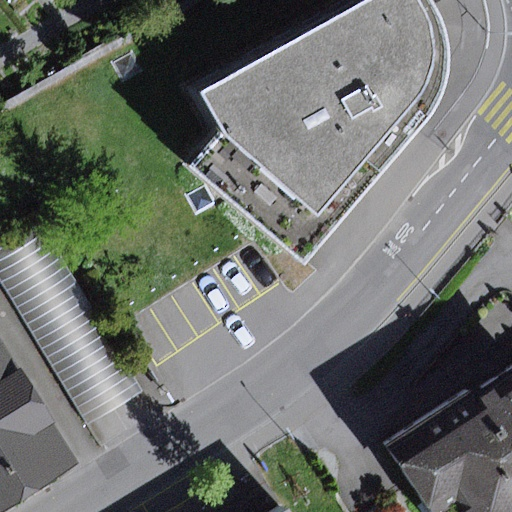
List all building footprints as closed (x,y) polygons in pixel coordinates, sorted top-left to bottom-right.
[(427,18),(417,0),(345,0),(190,87),(213,130),(182,162),(291,261),(424,102),(431,85),(433,75),(434,67),(435,52),(432,34),(427,18)] [(511,287),(511,216),(510,213),(482,247),(511,287)] [(42,223),(0,247),(0,280),(86,427),(142,394),(99,319),(42,223)] [(0,511),(4,511),(81,465),(1,340),(0,340),(0,511)] [(467,389),(383,447),(427,511),(511,511),(511,366),(471,394),(467,389)]
